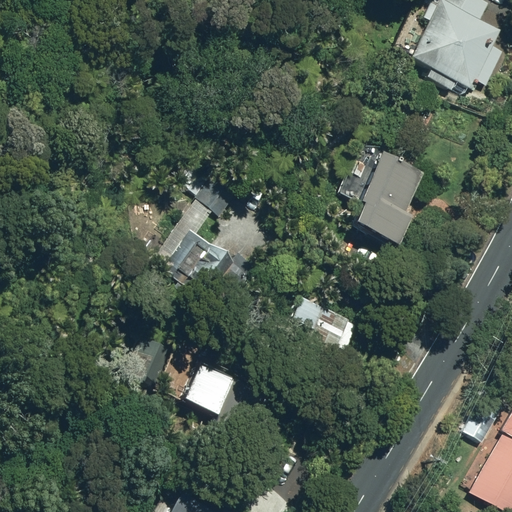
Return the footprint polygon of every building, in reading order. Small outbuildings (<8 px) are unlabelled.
[(478,8),(458,0),(426,0),(424,6),(422,5),(394,65),(418,76),(415,83),(442,96),(445,88),(459,95),(464,85),(478,91),(498,47),(486,42),(490,35),(470,26),(478,8)] [(326,234),(377,257),(392,226),(385,223),(405,183),(357,161),(330,214),(334,217),(326,234)] [(196,183),(182,202),(211,223),(224,204),(196,183)] [(204,298),(220,311),(250,268),(229,253),(222,262),(180,232),(151,273),(198,306),(204,298)] [(319,368),(337,326),(310,313),(308,316),(284,305),(274,328),(297,338),(290,355),(319,368)] [(142,352),(122,340),(104,371),(125,383),(142,352)] [(222,369),(188,350),(158,402),(193,422),(222,369)] [(458,498),(483,511),(511,511),(511,395),(488,437),(492,439),(458,498)] [(453,438),(474,449),(491,419),(471,407),(453,438)]
